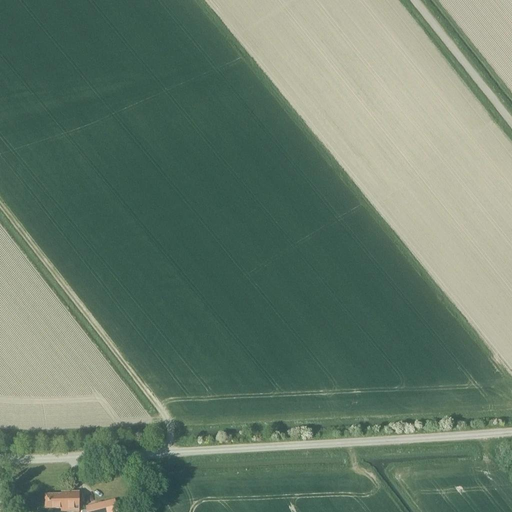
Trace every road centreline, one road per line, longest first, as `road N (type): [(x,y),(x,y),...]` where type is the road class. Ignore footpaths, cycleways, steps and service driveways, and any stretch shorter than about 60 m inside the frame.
road 1 (unclassified): [(0,457),(511,432)]
road 2 (unclassified): [(511,122),(413,0)]
